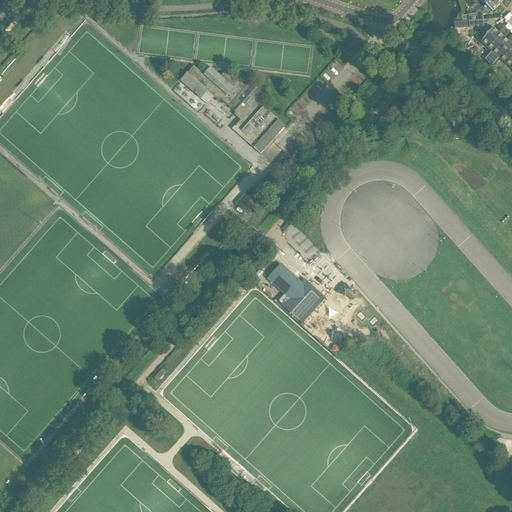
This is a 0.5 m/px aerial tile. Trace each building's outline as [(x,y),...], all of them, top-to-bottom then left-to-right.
[(493,12),(503,0),(479,0),(485,5),(482,8),(488,14),(491,11),(493,12)] [(499,58),(511,45),(494,29),(492,31),(489,28),(484,35),(487,37),(482,43),(492,52),(499,58)] [(511,45),(499,58),(511,69),(511,45)] [(491,67),(499,58),(492,52),(485,60),(491,66),(491,67)] [(204,75),(194,66),(181,81),(206,104),(210,99),(212,101),(214,98),(217,100),(216,101),(219,103),(221,101),(242,119),(235,126),(232,130),(261,155),(285,127),(270,114),(257,102),(264,95),(250,83),(246,87),(227,70),(221,77),(210,68),(204,75)] [(273,192),(297,164),(287,156),(263,183),(269,188),(273,192)] [(261,181),(253,190),(261,197),(269,188),(263,183),(261,181)] [(247,215),(262,198),(261,197),(253,190),(252,189),(237,206),(247,215)] [(189,252),(203,264),(242,219),(229,207),(189,252)] [(279,304),(294,317),(314,295),(277,261),(264,276),(273,284),(286,296),(279,304)] [(511,489),(511,451),(502,443),(494,452),(492,450),(483,460),(484,460),(478,467),(468,458),(452,477),(490,511),(505,511),(511,505),(511,496),(508,493),(511,489)]
